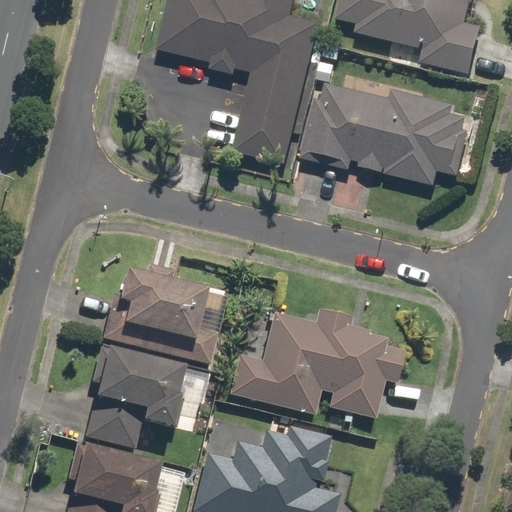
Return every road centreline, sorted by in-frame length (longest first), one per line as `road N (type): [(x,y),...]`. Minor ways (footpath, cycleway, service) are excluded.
road 1 (residential): [(60,176),(492,290)]
road 2 (residential): [(60,176),(0,422)]
road 3 (residential): [(447,511),(492,290)]
road 4 (residential): [(103,0),(60,176)]
